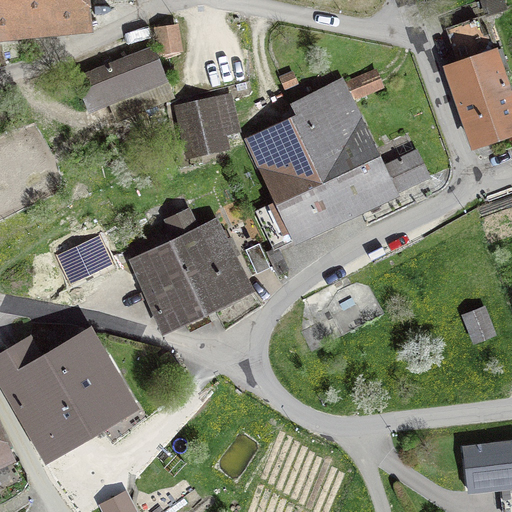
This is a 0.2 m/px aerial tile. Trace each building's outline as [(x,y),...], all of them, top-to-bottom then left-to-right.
[(0,0),(0,37),(91,28),(87,0),(0,0)] [(481,0),(486,14),(505,8),(502,0),(481,0)] [(511,98),(496,50),(494,50),(489,35),(484,36),(477,18),(449,28),(461,62),(447,66),(475,146),(511,133),(511,98)] [(157,28),(161,53),(179,51),(175,25),(157,28)] [(77,79),(89,110),(166,79),(154,49),(77,79)] [(346,81),(354,98),(380,87),(373,70),(346,81)] [(301,118),(285,126),(331,222),(428,177),(416,151),(383,166),(341,83),(295,106),(301,118)] [(177,109),(187,156),(226,147),(223,132),(238,129),(230,96),(177,109)] [(276,249),(331,222),(285,126),(250,142),(277,200),(255,211),(274,249),(267,253),(276,272),(285,267),(276,249)] [(175,239),(132,260),(165,330),(249,290),(216,219),(198,228),(189,209),(166,220),(175,239)] [(245,249),(256,274),(270,267),(259,243),(245,249)] [(465,315),(475,341),(493,334),(483,308),(465,315)] [(0,357),(0,375),(47,456),(131,405),(90,333),(42,360),(31,340),(0,357)] [(185,419),(205,436),(225,413),(206,397),(185,419)] [(0,463),(12,457),(0,432),(0,463)] [(511,443),(464,449),(470,491),(511,485),(511,443)] [(511,511),(511,485),(502,487),(505,511),(511,511)] [(133,511),(124,493),(103,506),(106,511),(133,511)]
